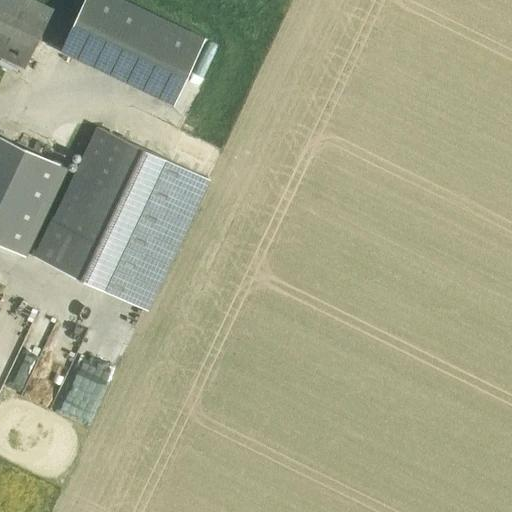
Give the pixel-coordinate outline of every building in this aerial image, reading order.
[(54,7),(38,0),(0,0),(0,50),(27,63),(54,7)] [(132,0),(84,0),(63,46),(176,100),(207,35),(132,0)] [(6,77),(9,84),(28,74),(24,67),(6,77)] [(169,158),(101,127),(57,219),(53,217),(35,256),(107,290),(169,158)] [(0,136),(0,238),(24,250),(63,166),(0,136)] [(77,149),(70,163),(76,166),(83,152),(77,149)] [(169,158),(107,290),(146,308),(208,177),(169,158)] [(0,292),(0,386),(33,307),(0,292)] [(90,423),(117,354),(88,343),(61,411),(90,423)]
